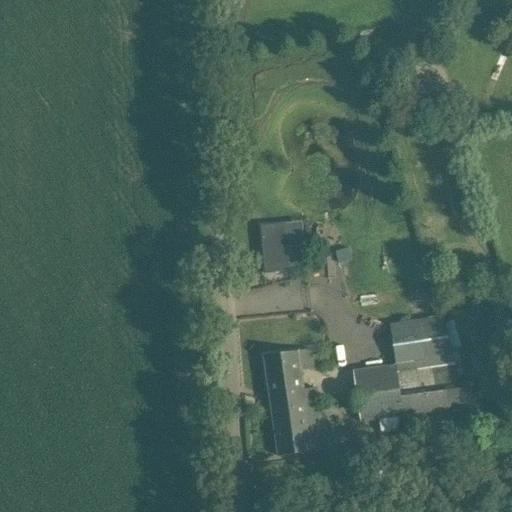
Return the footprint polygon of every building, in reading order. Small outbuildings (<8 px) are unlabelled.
[(349,249),(336,252),(338,264),(352,260),(349,249)] [(316,388),(304,390),(301,370),(315,369),(313,350),(265,357),(272,409),(318,403),(316,388)] [(354,371),(357,397),(460,383),(453,357),(354,371)] [(466,407),(460,383),(357,397),(360,422),(466,407)] [(272,409),(279,457),(325,450),(318,403),(272,409)]
